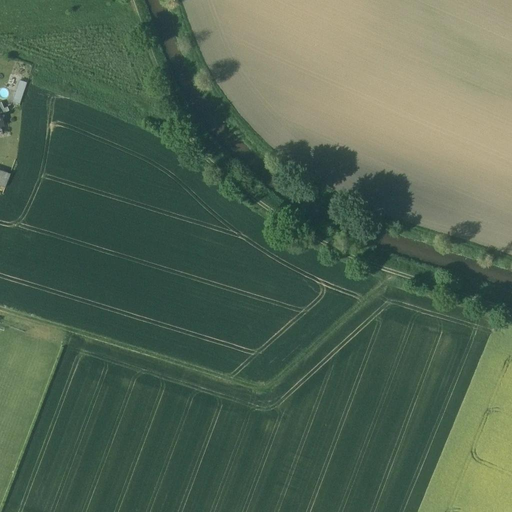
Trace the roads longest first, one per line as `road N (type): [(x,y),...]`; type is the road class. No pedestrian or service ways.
road 1 (track): [(511,315),(356,262),(260,206),(191,141),(133,0)]
road 2 (track): [(0,307),(264,392),(401,279)]
road 3 (track): [(511,264),(375,220),(264,151),(204,72),(180,0)]
